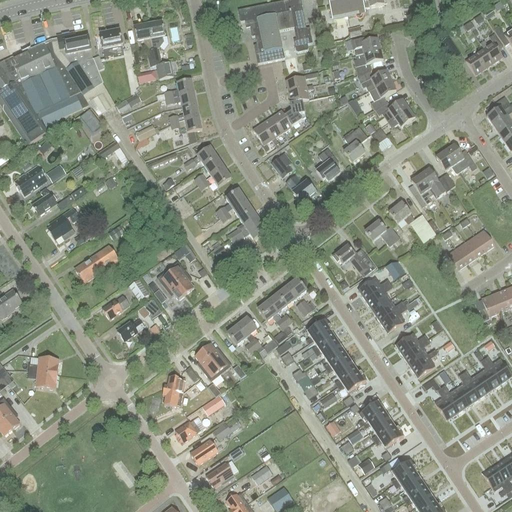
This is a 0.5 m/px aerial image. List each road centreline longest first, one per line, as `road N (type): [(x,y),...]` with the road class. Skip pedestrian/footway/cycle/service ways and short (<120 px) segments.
road 1 (residential): [(448,468),(292,238)]
road 2 (residential): [(292,238),(225,128),(194,0)]
road 3 (residential): [(113,381),(292,238)]
road 4 (residential): [(113,381),(0,215)]
road 5 (residential): [(292,238),(428,138),(436,121)]
road 6 (residential): [(0,471),(113,381)]
road 7 (residential): [(178,482),(113,381)]
